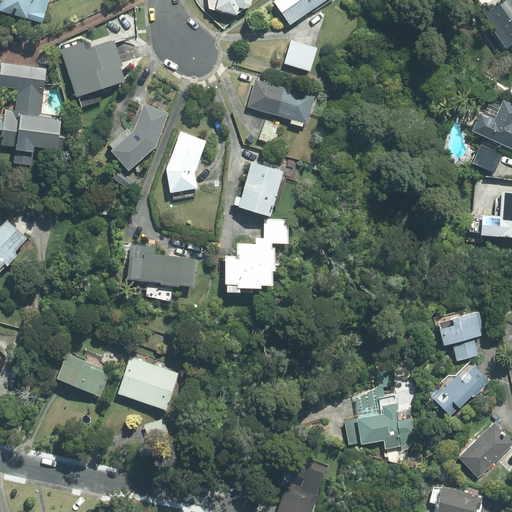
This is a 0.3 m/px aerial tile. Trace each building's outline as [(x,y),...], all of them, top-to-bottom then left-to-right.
[(0,0),(0,11),(42,24),(48,0),(0,0)] [(207,0),(208,8),(236,16),(238,8),(243,10),(250,6),(251,0),(207,0)] [(276,0),(274,2),(290,25),(325,0),(276,0)] [(511,46),(511,0),(506,0),(484,16),(496,32),(494,33),(506,49),(511,46)] [(317,49),(291,41),(285,63),(310,70),(317,49)] [(83,43),(61,50),(76,97),(124,81),(120,67),(122,67),(114,42),(86,51),(83,43)] [(33,148),(57,151),(61,117),(40,115),(46,69),(0,63),(0,87),(18,90),(16,113),(6,112),(5,123),(0,122),(0,131),(4,131),(2,145),(16,147),(14,163),(31,165),(33,148)] [(313,97),(255,81),(248,107),(306,123),(313,97)] [(471,129),(511,147),(511,103),(502,100),(494,118),(479,111),(471,129)] [(128,171),(155,146),(167,114),(144,106),(134,132),(111,152),(128,171)] [(280,126),(265,120),(258,138),(273,144),(280,126)] [(205,141),(180,132),(165,170),(169,192),(196,187),(193,172),(205,141)] [(282,171),(250,162),(240,197),(235,196),(233,204),(237,205),(237,206),(269,216),(272,205),(276,206),(285,178),(280,176),(282,171)] [(480,234),(511,236),(511,192),(501,191),(499,215),(481,214),(480,234)] [(287,243),(287,220),(263,219),(263,238),(256,238),(255,244),(236,244),(236,256),(224,255),(223,282),(226,282),(225,290),(250,291),(250,287),(258,287),(258,283),(270,284),(270,269),(273,269),(273,247),(271,247),(271,242),(287,243)] [(0,266),(4,262),(8,266),(18,255),(14,252),(27,238),(7,221),(0,228),(0,266)] [(155,248),(131,245),(127,277),(159,281),(159,283),(177,285),(177,283),(191,285),(194,259),(154,254),(155,248)] [(451,343),(455,362),(478,356),(473,337),(480,335),(483,328),(479,310),(449,317),(451,324),(437,327),(442,346),(451,343)] [(57,378),(100,396),(110,372),(68,354),(57,378)] [(154,366),(131,358),(119,393),(142,401),(154,366)] [(433,398),(451,416),(488,381),(473,365),(460,378),(455,377),(433,398)] [(178,374),(154,366),(142,401),(166,409),(178,374)] [(356,398),(358,415),(380,411),(377,397),(384,396),(383,387),(375,388),(356,398)] [(416,439),(410,408),(399,410),(396,394),(384,396),(377,397),(380,411),(358,415),(356,416),(357,419),(345,421),(349,444),(361,442),(362,444),(384,440),(386,448),(412,443),(416,439)] [(163,418),(144,425),(150,444),(169,438),(163,418)] [(457,456),(477,477),(511,443),(511,442),(492,422),(457,456)] [(277,511),(311,511),(328,465),(305,457),(298,476),(305,479),(301,488),(288,483),(277,511)] [(437,504),(434,511),(471,511),(472,510),(478,511),(483,497),(441,486),(440,488),(432,486),(428,501),(437,504)]
